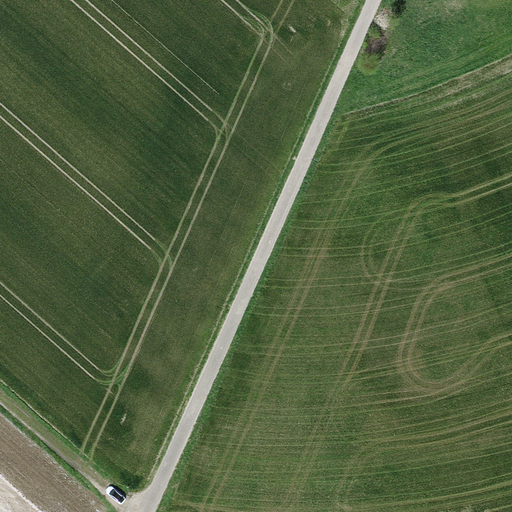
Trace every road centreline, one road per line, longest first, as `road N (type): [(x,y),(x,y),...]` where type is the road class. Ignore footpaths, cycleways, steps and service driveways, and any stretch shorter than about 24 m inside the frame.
road 1 (unclassified): [(381,0),(147,511)]
road 2 (track): [(0,395),(132,511)]
